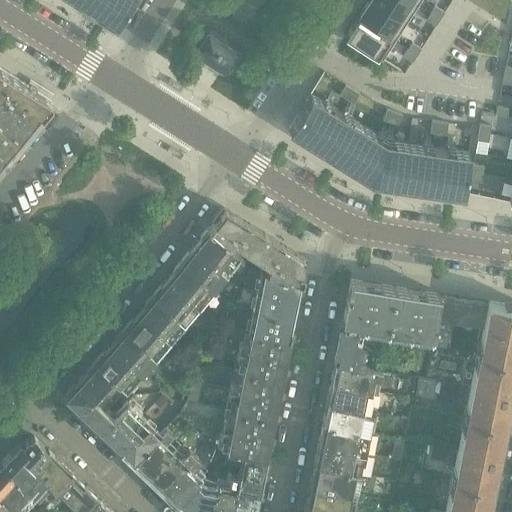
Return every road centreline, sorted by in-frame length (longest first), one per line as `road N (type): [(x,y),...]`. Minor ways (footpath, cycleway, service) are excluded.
road 1 (residential): [(33,403),(237,157)]
road 2 (residential): [(278,511),(339,221)]
road 3 (residential): [(110,78),(0,204)]
road 4 (tertiary): [(498,252),(339,221)]
road 5 (residential): [(149,511),(33,403)]
road 6 (tertiary): [(237,157),(110,78)]
road 7 (residential): [(237,157),(309,61),(322,57)]
road 8 (tertiary): [(110,78),(0,8)]
road 9 (tertiary): [(339,221),(237,157)]
